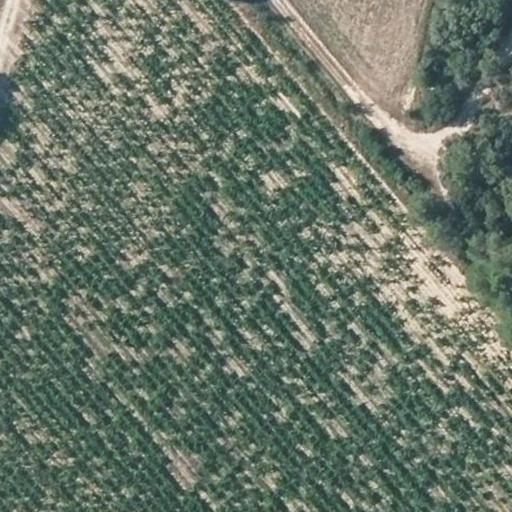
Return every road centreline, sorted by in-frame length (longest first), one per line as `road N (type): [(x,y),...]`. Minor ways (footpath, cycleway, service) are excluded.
road 1 (track): [(511,260),(476,242),(439,160),(511,36)]
road 2 (track): [(439,160),(394,139),(276,0)]
